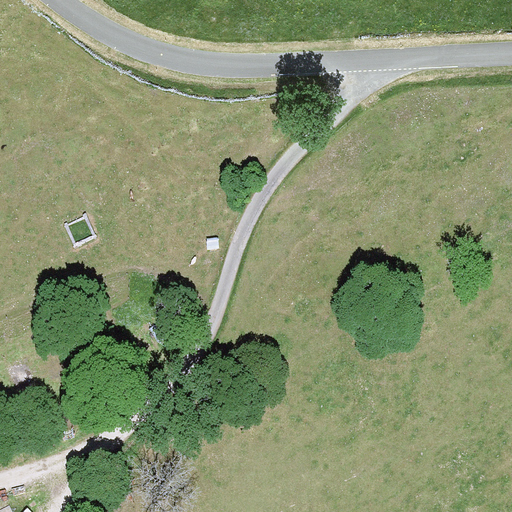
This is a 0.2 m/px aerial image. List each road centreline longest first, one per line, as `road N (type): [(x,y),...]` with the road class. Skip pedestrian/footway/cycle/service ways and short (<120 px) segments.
road 1 (track): [(373,61),(274,179),(162,396),(91,445),(0,479)]
road 2 (tertiary): [(61,0),(119,39),(209,66),(511,54)]
